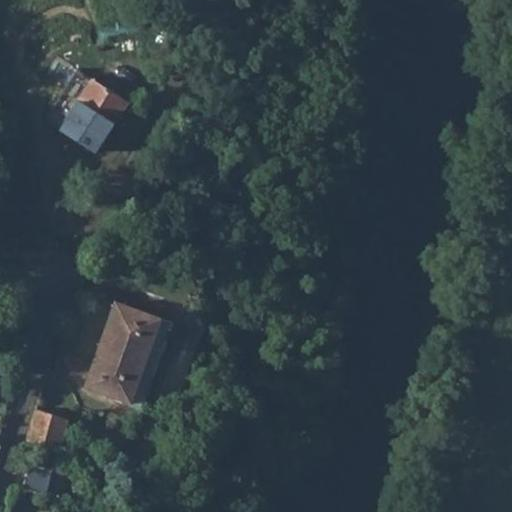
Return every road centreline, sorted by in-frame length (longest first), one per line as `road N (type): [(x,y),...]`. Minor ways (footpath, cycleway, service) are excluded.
road 1 (unknown): [(0,49),(34,135),(75,337),(36,368)]
road 2 (unclassified): [(0,501),(54,291)]
